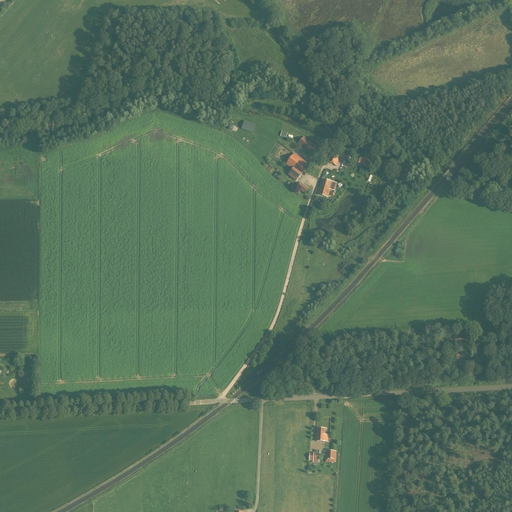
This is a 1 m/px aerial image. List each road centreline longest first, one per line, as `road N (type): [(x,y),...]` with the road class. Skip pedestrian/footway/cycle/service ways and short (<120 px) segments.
road 1 (unclassified): [(0,412),(511,390)]
road 2 (track): [(298,241),(332,251),(370,227),(387,180),(359,164)]
